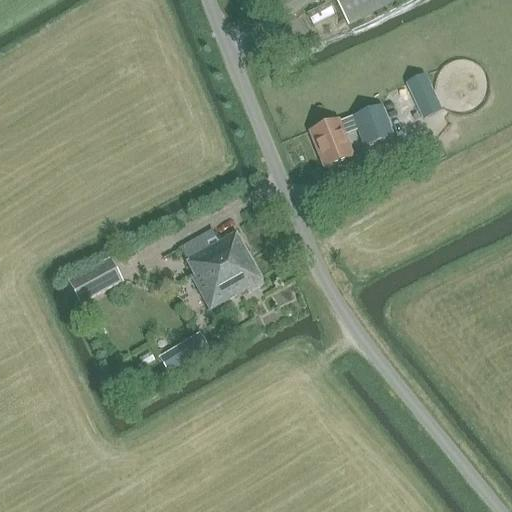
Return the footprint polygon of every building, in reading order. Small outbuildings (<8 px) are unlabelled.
[(328,0),(342,28),(397,0),(328,0)] [(424,76),(405,85),(423,121),(441,112),(424,76)] [(352,118),(357,130),(364,149),(393,137),(380,106),(352,118)] [(357,130),(352,118),(338,122),(309,134),(323,170),(352,158),(343,135),(357,130)] [(264,286),(235,234),(218,244),(212,233),(179,250),(193,277),(192,280),(209,311),(244,293),(246,295),(264,286)] [(67,283),(80,306),(122,283),(109,260),(67,283)] [(199,334),(159,358),(168,373),(197,356),(207,350),(208,349),(199,334)]
